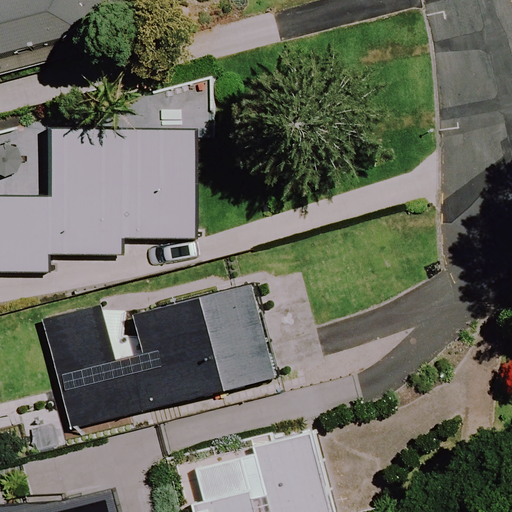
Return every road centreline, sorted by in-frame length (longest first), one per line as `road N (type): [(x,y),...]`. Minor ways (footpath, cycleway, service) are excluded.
road 1 (unknown): [(511,205),(0,302)]
road 2 (residential): [(511,166),(467,0)]
